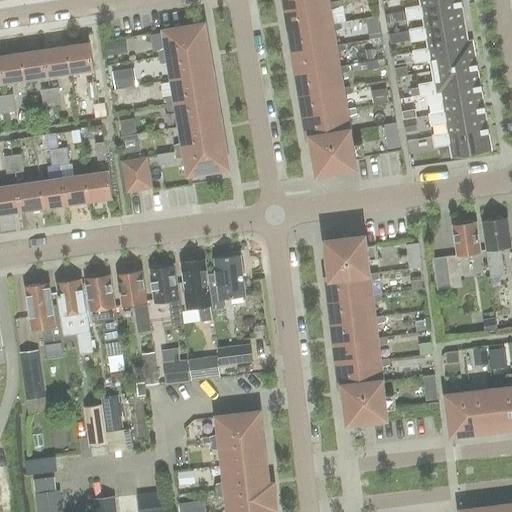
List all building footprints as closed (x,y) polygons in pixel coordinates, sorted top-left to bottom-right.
[(284,0),(286,10),(328,3),(327,0),(284,0)] [(460,0),(458,0),(422,6),(407,9),(409,19),(424,16),(426,28),(464,21),(460,0)] [(338,2),(328,3),(286,10),(289,32),(332,25),(330,12),(339,8),(338,2)] [(407,9),(396,11),(398,21),(409,19),(407,9)] [(464,21),(426,28),(411,30),(413,40),(428,38),(430,49),(468,42),(464,21)] [(341,23),(332,25),(289,32),(293,53),(336,46),(333,33),(343,29),(341,23)] [(209,49),(205,24),(200,25),(183,28),(165,31),(167,48),(158,51),(159,57),(209,49)] [(128,52),(126,40),(106,43),(108,55),(128,52)] [(476,63),(473,42),(472,42),(468,42),(430,49),(415,52),(417,61),(431,59),(433,71),(476,63)] [(91,43),(68,46),(72,74),(95,70),(91,43)] [(345,44),(336,46),(293,53),(297,74),(339,67),(337,54),(346,51),(345,44)] [(72,74),(68,46),(45,50),(49,77),(72,74)] [(213,73),(209,51),(209,49),(159,57),(160,63),(170,64),(173,79),(213,73)] [(365,50),(366,59),(374,58),(372,49),(365,50)] [(49,77),(45,50),(22,53),(26,81),(49,77)] [(26,81),(22,53),(0,56),(0,61),(3,84),(26,81)] [(480,85),(476,63),(433,71),(435,83),(421,85),(422,96),(427,95),(480,85)] [(349,65),(339,67),(297,74),(300,96),(343,88),(341,75),(350,72),(349,65)] [(406,67),(395,68),(396,77),(408,75),(406,67)] [(120,72),(112,74),(114,86),(122,85),(120,72)] [(217,96),(213,76),(213,73),(173,79),(175,95),(166,98),(167,105),(217,96)] [(99,99),(97,82),(88,83),(90,100),(99,99)] [(484,106),(480,85),(427,95),(429,103),(443,101),(445,112),(484,106)] [(352,87),(343,88),(300,96),(304,117),(346,110),(344,97),(353,93),(352,87)] [(62,105),(59,88),(51,89),(53,106),(62,105)] [(53,106),(51,89),(42,90),(44,107),(53,106)] [(386,89),(373,91),(375,103),(388,101),(386,89)] [(16,112),(14,94),(5,95),(8,113),(16,112)] [(221,120),(218,102),(217,96),(167,105),(168,111),(178,111),(180,127),(221,120)] [(106,103),(93,105),(95,118),(108,116),(106,103)] [(484,106),(445,112),(431,115),(432,125),(447,122),(449,134),(487,127),(484,106)] [(350,131),(348,118),(357,114),(356,108),(346,110),(304,117),(307,138),(350,131)] [(391,110),(383,111),(384,119),(393,118),(391,110)] [(416,118),(415,110),(403,112),(403,115),(404,120),(414,118),(416,118)] [(122,135),(136,132),(134,118),(119,120),(122,135)] [(416,131),(414,118),(404,120),(407,133),(416,131)] [(225,144),(222,127),(221,120),(180,127),(183,142),(174,146),(175,152),(225,144)] [(396,123),(385,125),(388,151),(401,151),(396,123)] [(487,127),(449,134),(434,136),(436,146),(451,144),(453,156),(491,150),(487,127)] [(363,143),(352,145),(350,131),(307,138),(310,155),(315,154),(318,175),(334,172),(334,173),(344,171),(344,170),(356,168),(355,159),(365,158),(363,143)] [(138,134),(121,136),(124,153),(140,150),(138,134)] [(108,159),(106,142),(96,143),(98,161),(108,159)] [(229,168),(225,144),(175,152),(176,158),(186,158),(188,175),(207,172),(224,169),(229,168)] [(68,147),(59,149),(61,166),(70,165),(70,164),(68,147)] [(61,166),(59,149),(50,150),(53,168),(61,166)] [(172,153),(158,155),(160,164),(174,161),(172,153)] [(25,171),(22,154),(13,155),(16,172),(25,171)] [(16,172),(13,155),(5,157),(7,173),(7,174),(16,172)] [(123,161),(128,192),(153,188),(147,157),(123,161)] [(109,171),(86,174),(90,202),(113,198),(109,171)] [(90,202),(86,174),(63,178),(67,205),(90,202)] [(67,205),(63,178),(40,181),(44,209),(67,205)] [(40,181),(18,184),(17,184),(21,212),(44,209),(40,181)] [(17,184),(8,186),(0,186),(0,215),(21,212),(17,184)] [(487,251),(489,268),(491,277),(504,275),(500,249),(511,248),(509,230),(508,230),(507,219),(504,219),(501,217),(495,218),(494,220),(483,222),(485,235),(484,235),(486,251),(487,251)] [(468,255),(481,253),(476,223),(474,223),(472,221),(464,223),(462,225),(453,226),(457,256),(433,259),(437,290),(461,287),(460,276),(470,275),(468,255)] [(376,244),(366,245),(365,236),(352,238),(352,237),(342,238),(342,239),(326,241),(329,262),(325,262),(327,279),(369,274),(368,260),(378,258),(376,244)] [(420,251),(419,243),(407,244),(408,253),(420,251)] [(421,259),(420,255),(420,251),(408,253),(409,261),(421,259)] [(246,296),(241,255),(215,258),(217,273),(207,274),(209,290),(210,290),(213,310),(225,308),(224,299),(246,296)] [(422,267),(421,259),(409,261),(410,269),(422,267)] [(209,290),(207,274),(205,260),(182,263),(187,294),(188,309),(200,307),(202,321),(214,320),(213,310),(210,290),(209,290)] [(176,283),(175,273),(174,266),(164,268),(162,266),(154,267),(152,269),(151,270),(155,303),(170,301),(174,325),(184,324),(178,283),(176,283)] [(150,325),(143,273),(142,271),(132,272),(130,271),(123,272),(121,274),(118,274),(123,306),(135,304),(139,332),(151,331),(150,325)] [(372,295),(371,285),(370,282),(380,279),(379,273),(369,274),(327,279),(329,301),(372,295)] [(87,279),(92,311),(93,322),(96,322),(96,324),(103,323),(108,357),(123,355),(120,333),(113,290),(112,290),(110,275),(100,277),(97,276),(92,276),(90,278),(87,279)] [(80,353),(92,351),(84,281),(70,283),(70,282),(62,282),(59,283),(58,283),(65,339),(78,337),(80,353)] [(411,282),(412,290),(422,289),(421,281),(411,282)] [(43,315),(47,339),(50,358),(64,356),(59,321),(55,321),(49,283),(26,286),(30,317),(43,315)] [(375,317),(373,303),(382,301),(381,294),(372,295),(329,301),(332,322),(375,317)] [(384,316),(375,317),(332,322),(334,343),(377,338),(376,325),(385,322),(384,316)] [(488,333),(498,332),(496,318),(486,319),(488,333)] [(387,337),(377,338),(334,343),(337,365),(380,360),(378,346),(387,343),(387,337)] [(254,361),(252,343),(218,347),(220,365),(254,361)] [(418,344),(420,355),(433,353),(431,343),(418,344)] [(473,349),(475,359),(487,357),(486,347),(473,349)] [(46,397),(39,349),(20,352),(26,400),(46,397)] [(507,368),(504,349),(492,350),(494,369),(507,368)] [(159,383),(155,352),(142,354),(144,369),(145,379),(146,385),(159,383)] [(460,375),(457,353),(445,354),(448,376),(460,375)] [(220,377),(217,356),(189,359),(192,380),(220,377)] [(381,368),(390,365),(389,359),(380,360),(337,365),(340,386),(382,381),(381,368)] [(166,383),(168,383),(190,381),(187,360),(164,363),(166,383)] [(144,369),(136,370),(137,380),(145,379),(144,369)] [(511,428),(511,373),(506,375),(508,389),(493,390),(498,430),(511,428)] [(436,382),(435,374),(424,375),(425,384),(436,382)] [(112,377),(113,386),(125,385),(124,375),(112,377)] [(145,385),(144,381),(136,382),(137,395),(146,394),(145,385)] [(394,394),(384,395),(382,381),(340,386),(342,403),(346,403),(349,423),(365,421),(365,422),(374,421),(374,420),(387,419),(386,410),(396,409),(394,394)] [(437,390),(436,382),(425,384),(426,392),(437,390)] [(438,398),(437,390),(426,392),(427,399),(438,398)] [(498,430),(493,390),(470,393),(475,433),(498,430)] [(475,433),(470,393),(447,396),(449,414),(451,431),(452,436),(475,433)] [(124,429),(119,394),(102,397),(107,431),(124,429)] [(108,445),(102,404),(84,407),(90,447),(108,445)] [(263,436),(260,412),(217,417),(219,434),(210,437),(211,443),(263,436)] [(266,460),(264,446),(263,436),(211,443),(212,449),(221,449),(223,465),(266,460)] [(38,470),(64,468),(63,457),(37,459),(38,470)] [(269,484),(267,470),(266,460),(223,465),(225,481),(216,484),(217,491),(269,484)] [(180,483),(193,482),(192,470),(179,472),(180,483)] [(35,479),(36,493),(56,490),(54,477),(35,479)] [(276,507),(275,493),(274,484),(269,484),(217,491),(217,497),(227,498),(229,511),(240,511),(272,508),(276,507)] [(0,510),(0,511),(19,511),(18,487),(0,489),(0,510)] [(63,511),(61,489),(56,490),(36,493),(38,511),(63,511)] [(164,511),(162,491),(138,494),(139,511),(164,511)] [(117,511),(116,497),(94,499),(95,511),(117,511)] [(200,511),(200,503),(180,504),(180,511),(200,511)]
